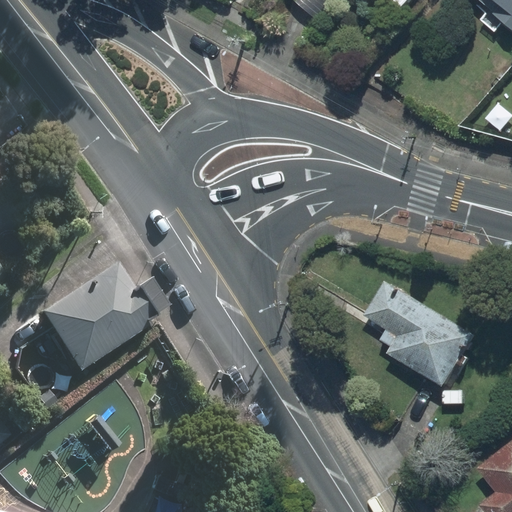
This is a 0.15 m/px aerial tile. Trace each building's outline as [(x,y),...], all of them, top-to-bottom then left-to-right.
[(337,0),(299,0),(321,19),(337,0)] [(511,0),(487,0),(510,19),(507,23),(511,27),(511,0)] [(157,315),(117,257),(42,308),(82,366),(157,315)] [(452,389),(466,365),(471,367),(475,360),(483,364),(492,350),(480,342),(484,336),(390,279),(363,325),(379,335),(385,326),(393,331),(389,339),(400,346),(395,354),(452,389)] [(0,441),(12,433),(0,417),(0,441)] [(502,493),(487,506),(492,511),(511,511),(511,444),(482,470),(502,493)]
